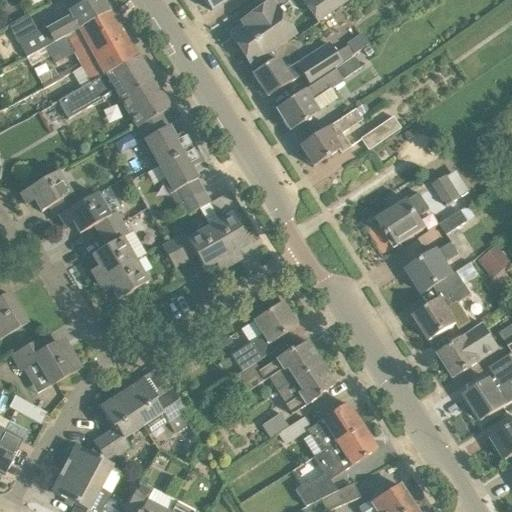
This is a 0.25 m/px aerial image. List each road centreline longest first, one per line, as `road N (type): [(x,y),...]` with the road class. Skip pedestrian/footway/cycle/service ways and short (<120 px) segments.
road 1 (tertiary): [(469,511),(293,241)]
road 2 (tertiary): [(293,241),(145,0)]
road 3 (residential): [(104,365),(293,241)]
road 4 (residential): [(9,511),(58,417),(104,365)]
road 5 (residential): [(104,365),(13,243),(0,237)]
